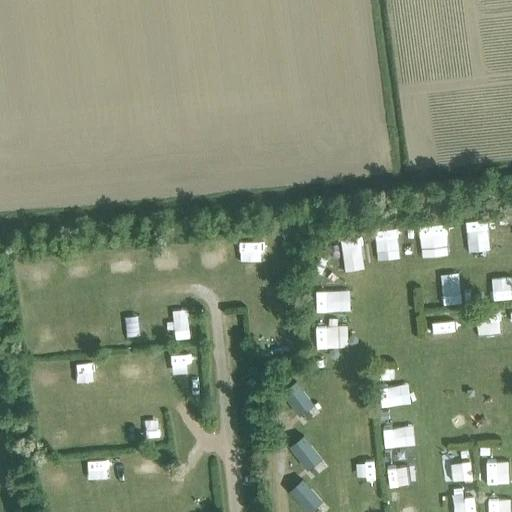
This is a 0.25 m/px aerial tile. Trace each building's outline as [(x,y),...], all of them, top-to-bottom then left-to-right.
[(441,221),(441,250),(462,250),(462,221),(441,221)] [(394,230),(395,249),(415,248),(414,229),(394,230)] [(359,257),(381,255),(378,232),(356,235),(359,257)] [(211,248),(211,269),(229,269),(229,248),(211,248)] [(503,332),(502,311),(479,312),(480,332),(503,332)] [(118,357),(118,376),(141,376),(141,357),(118,357)] [(303,413),(317,401),(299,381),(285,392),(303,413)] [(383,403),(412,401),(411,382),(382,384),(383,403)] [(310,467),(325,456),(306,433),(292,444),(310,467)] [(473,461),(440,463),(442,481),(474,479),(473,461)] [(109,462),(94,463),(95,480),(110,479),(109,462)] [(305,476),(291,489),(312,511),(326,499),(305,476)] [(456,498),(456,511),(476,511),(477,498),(456,498)]
